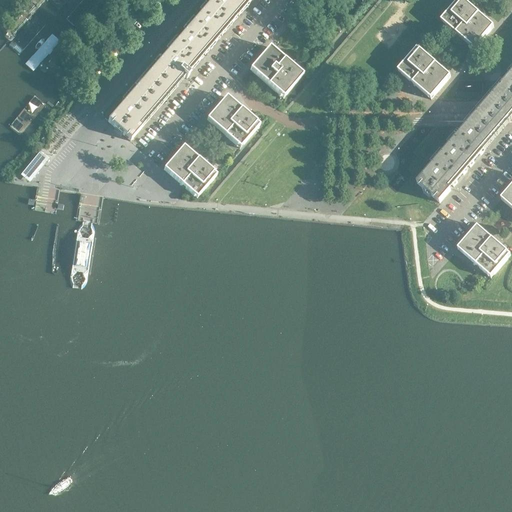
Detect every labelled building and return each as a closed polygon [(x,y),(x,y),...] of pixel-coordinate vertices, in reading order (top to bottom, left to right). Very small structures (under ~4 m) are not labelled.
[(68,0),(48,0),(60,10),(68,0)] [(63,26),(63,28),(64,28),(64,29),(65,29),(67,29),(68,29),(69,29),(72,27),(75,24),(95,0),(82,0),(67,18),(65,21),(64,23),(63,25),(63,26)] [(204,55),(218,39),(215,37),(215,36),(216,35),(217,34),(218,33),(221,36),(235,20),(232,17),(232,16),(233,15),(234,14),(234,13),(238,16),(252,0),(251,0),(212,0),(207,6),(203,11),(190,25),(186,30),(174,45),(170,50),(160,61),(123,104),(107,122),(130,142),(131,141),(141,129),(139,127),(173,87),(180,79),(182,76),(186,79),(189,76),(188,75),(201,59),(198,56),(199,55),(199,54),(200,53),(201,52),(204,55)] [(469,6),(463,1),(460,4),(457,2),(444,18),(446,20),(443,24),(452,31),(452,32),(457,36),(474,50),(494,28),(475,12),(473,10),(469,6)] [(35,16),(8,46),(19,56),(46,26),(35,16)] [(33,67),(39,65),(60,41),(60,40),(61,39),(61,38),(61,37),(61,36),(61,35),(61,33),(61,32),(60,32),(59,33),(57,33),(56,33),(55,34),(54,35),(53,35),(31,57),(29,62),(29,67),(33,67)] [(286,96),(299,80),(296,77),(299,74),(294,69),(291,67),(269,48),(249,70),(272,90),(280,97),(283,93),(286,96)] [(417,49),(401,68),(403,71),(400,74),(406,79),(408,81),(431,100),(451,78),(432,62),(430,60),(426,57),(417,49)] [(120,102),(123,104),(160,61),(158,59),(120,102)] [(511,73),(503,84),(498,90),(502,94),(499,98),(504,103),(505,102),(507,103),(509,100),(511,102),(511,73)] [(466,127),(467,126),(498,90),(503,84),(501,82),(485,101),(479,108),(474,113),(469,119),(464,125),(466,127)] [(139,127),(141,129),(175,89),(174,88),(173,87),(139,127)] [(502,127),(511,115),(511,102),(509,100),(507,103),(505,102),(504,103),(499,98),(502,94),(498,90),(467,126),(469,129),(475,134),(474,135),(474,136),(485,146),(500,129),(502,127)] [(9,128),(19,136),(45,106),(34,97),(9,128)] [(242,146),(256,130),(253,127),(256,124),(252,120),(248,116),(241,110),(226,98),(206,120),(231,141),(237,146),(239,143),(242,146)] [(482,150),(484,152),(507,125),(511,119),(511,115),(502,127),(500,129),(485,146),(482,150)] [(469,129),(467,126),(466,127),(417,184),(439,204),(451,191),(448,189),(450,185),(453,188),(467,172),(464,169),(467,166),(470,168),(484,152),(482,150),(485,146),(474,136),(474,135),(475,134),(469,129)] [(122,135),(115,129),(113,131),(120,137),(122,135)] [(163,170),(194,197),(196,193),(199,196),(200,195),(216,176),(207,168),(205,167),(183,148),(163,170)] [(40,151),(20,176),(21,176),(23,179),(29,184),(40,171),(49,159),(40,151)] [(79,187),(61,185),(61,190),(78,193),(79,187)] [(511,186),(501,200),(511,209),(511,186)] [(510,256),(501,248),(477,227),(458,250),(491,279),(510,256)]
